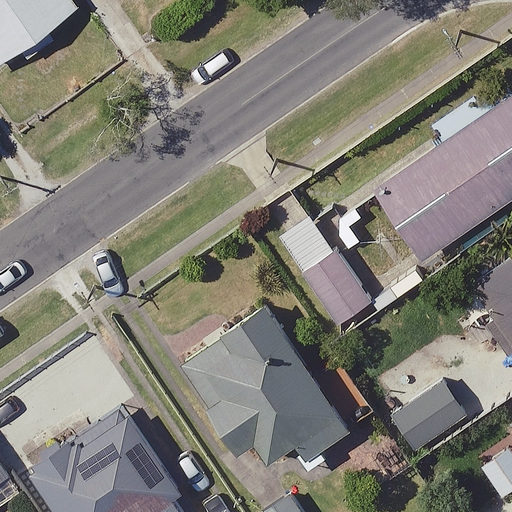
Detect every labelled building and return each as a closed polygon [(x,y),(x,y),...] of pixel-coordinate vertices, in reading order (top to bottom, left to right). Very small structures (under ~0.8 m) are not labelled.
[(84,8),(78,0),(0,0),(0,67),(24,50),(30,59),(57,40),(51,31),(84,8)] [(511,193),(511,90),(378,185),(427,254),(511,193)] [(439,94),(399,120),(418,149),(458,124),(439,94)] [(314,206),(278,230),(302,266),(338,242),(314,206)] [(374,296),(344,250),(310,272),(341,318),(374,296)] [(511,254),(480,276),(502,309),(490,317),(511,350),(511,254)] [(350,423),(267,303),(184,361),(243,446),(257,436),(271,456),(300,436),(310,451),(350,423)] [(469,416),(445,379),(398,410),(422,447),(469,416)] [(179,511),(167,493),(182,483),(131,407),(94,431),(88,422),(31,461),(63,509),(63,511),(179,511)] [(511,419),(486,437),(511,474),(511,473),(511,419)] [(0,506),(3,504),(0,498),(0,486),(15,477),(0,453),(0,506)] [(301,511),(286,493),(261,511),(301,511)]
